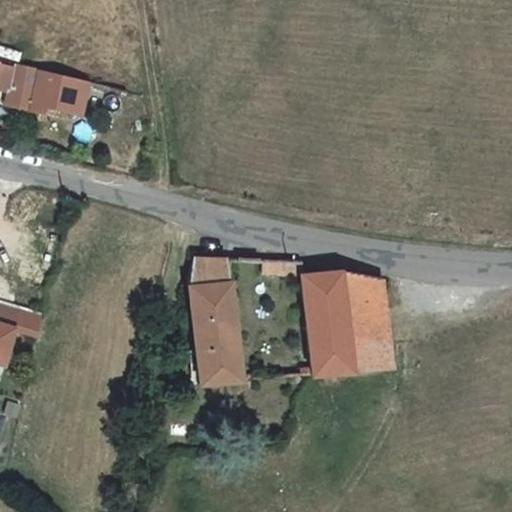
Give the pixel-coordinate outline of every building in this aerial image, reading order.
[(0,54),(0,93),(12,96),(17,77),(29,80),(28,88),(69,97),(73,69),(0,54)] [(277,255),(246,256),(247,270),(278,268),(277,255)] [(214,281),(211,258),(175,260),(174,284),(205,282),(214,281)] [(370,353),(363,271),(328,263),(323,264),(278,268),(292,366),(370,353)] [(210,338),(205,282),(174,284),(183,380),(223,375),(219,338),(210,338)] [(14,331),(21,309),(0,301),(0,363),(6,366),(17,331),(14,331)]
